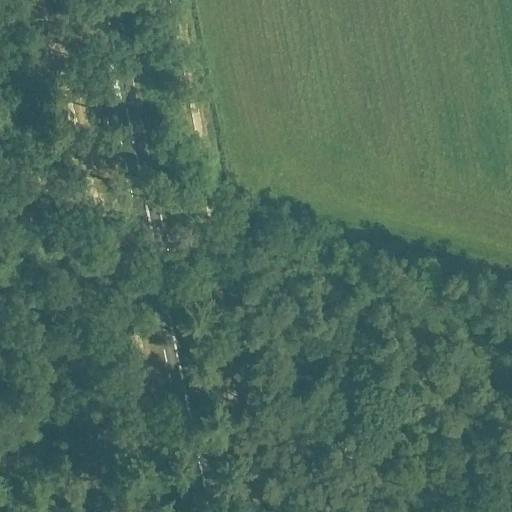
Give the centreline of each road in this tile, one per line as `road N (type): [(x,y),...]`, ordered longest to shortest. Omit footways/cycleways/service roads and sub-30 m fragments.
road 1 (primary): [(212,511),(108,0)]
road 2 (track): [(148,197),(96,201),(0,173)]
